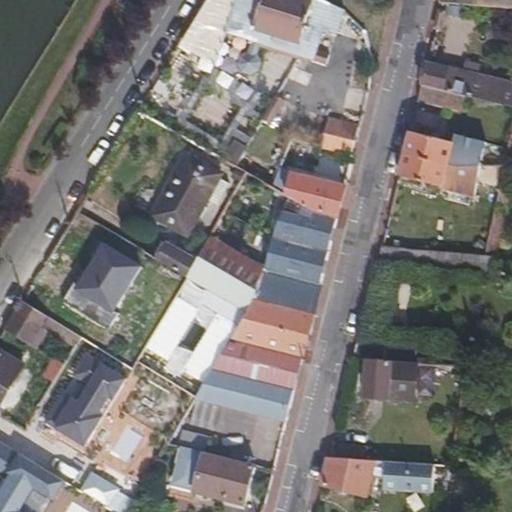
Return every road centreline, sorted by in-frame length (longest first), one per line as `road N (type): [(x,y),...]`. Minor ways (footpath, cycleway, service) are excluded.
road 1 (residential): [(419,0),(290,511)]
road 2 (residential): [(178,0),(0,288)]
